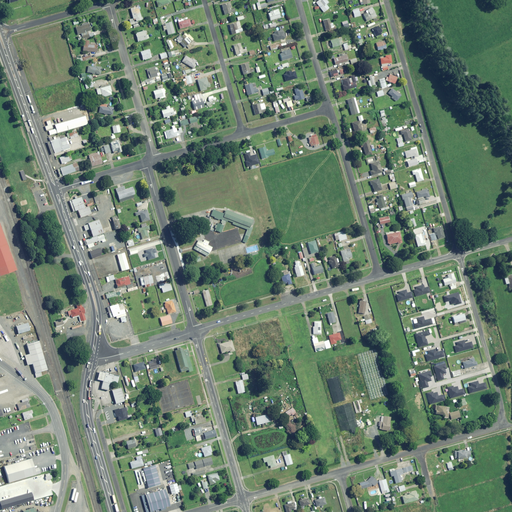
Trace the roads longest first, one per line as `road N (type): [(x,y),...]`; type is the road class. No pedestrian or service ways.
road 1 (residential): [(385,0),(459,254)]
road 2 (residential): [(418,450),(493,427),(502,417),(459,254)]
road 3 (unclassified): [(194,331),(379,277)]
road 4 (unknown): [(330,474),(278,306)]
road 5 (residential): [(150,161),(194,331)]
road 6 (residential): [(329,109),(379,277)]
road 7 (tertiary): [(194,331),(242,499)]
road 8 (primary): [(55,189),(93,296),(91,357)]
road 9 (unclassified): [(58,511),(65,463),(57,425),(37,391),(0,365)]
road 10 (residential): [(109,2),(150,161)]
road 11 (primary): [(91,357),(87,415),(114,511)]
road 12 (residential): [(204,0),(242,134)]
road 13 (primary): [(9,63),(55,189)]
